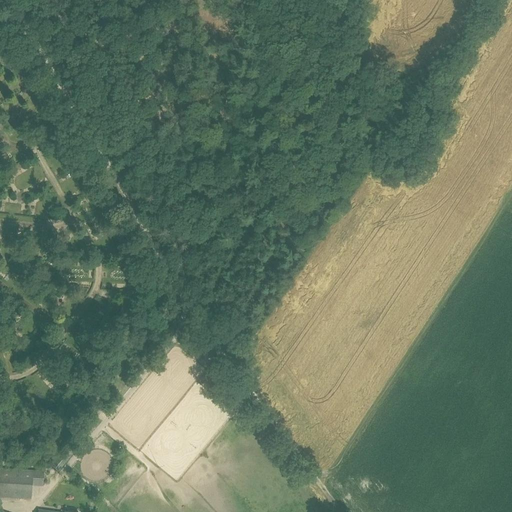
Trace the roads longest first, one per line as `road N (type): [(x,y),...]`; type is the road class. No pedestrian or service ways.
road 1 (track): [(11,0),(222,351),(320,488)]
road 2 (track): [(320,488),(511,198)]
